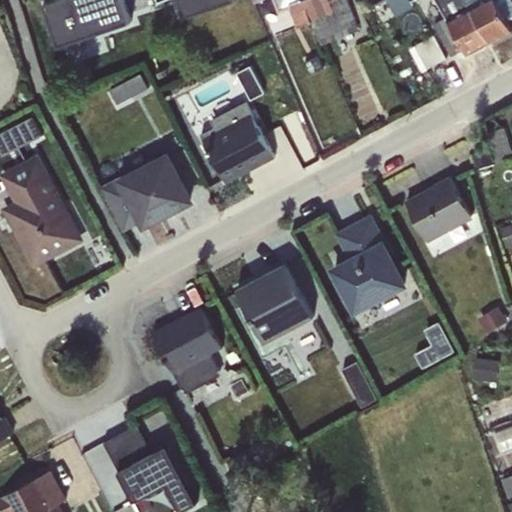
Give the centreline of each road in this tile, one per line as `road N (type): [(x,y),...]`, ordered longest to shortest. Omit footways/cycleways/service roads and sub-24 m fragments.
road 1 (residential): [(511,81),(97,301)]
road 2 (residential): [(18,337),(53,400),(78,412),(120,390),(126,367),(97,301)]
